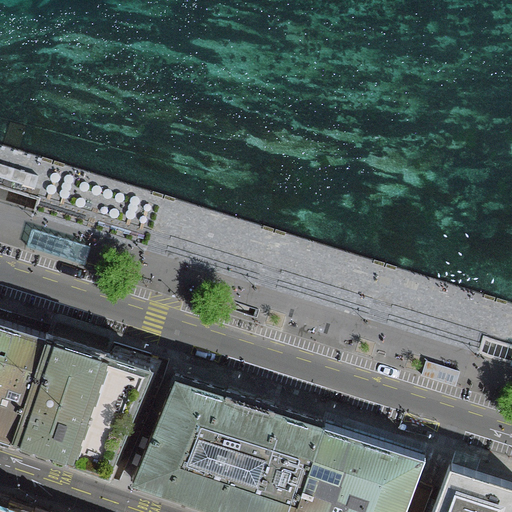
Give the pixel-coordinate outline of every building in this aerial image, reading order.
[(0,201),(35,213),(41,195),(0,182),(0,201)] [(33,229),(28,245),(87,263),(89,255),(92,247),(33,229)] [(0,434),(12,438),(48,333),(0,318),(0,434)] [(48,333),(12,438),(34,445),(75,459),(111,353),(69,340),(48,333)] [(481,348),(479,353),(511,362),(511,344),(485,336),(481,348)] [(152,365),(111,353),(75,459),(108,470),(114,455),(152,365)] [(177,374),(135,478),(228,510),(233,511),(291,511),(323,421),(301,414),(262,401),(177,374)] [(323,421),(291,511),(403,511),(425,454),(374,438),(323,421)] [(431,511),(511,511),(511,481),(463,466),(450,462),(431,511)] [(0,511),(26,511),(0,502),(0,511)]
